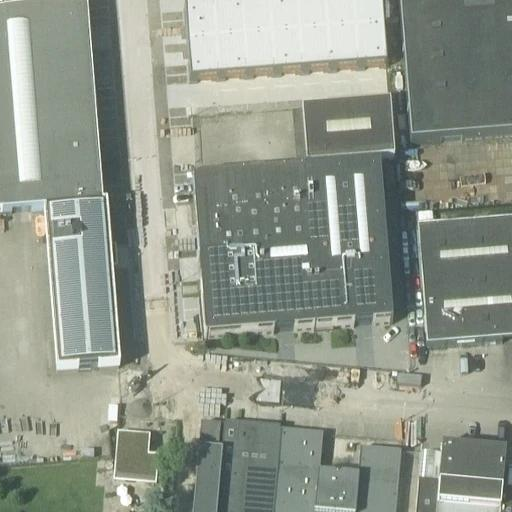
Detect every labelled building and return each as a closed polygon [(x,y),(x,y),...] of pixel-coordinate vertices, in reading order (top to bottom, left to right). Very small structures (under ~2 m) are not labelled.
[(374,0),(338,0),(179,12),(182,48),(185,86),(380,71),(377,33),(374,0)] [(511,0),(397,0),(409,148),(511,139),(511,0)] [(85,9),(0,15),(0,217),(44,215),(56,375),(118,370),(105,208),(101,208),(85,9)] [(305,169),(393,162),(388,106),(300,113),(305,169)] [(378,167),(191,182),(204,342),(391,327),(378,167)] [(511,224),(416,233),(425,352),(445,351),(462,349),(511,345),(511,224)] [(197,453),(192,511),(272,511),(279,434),(279,431),(277,430),(277,433),(251,431),(225,428),(226,426),(224,426),(223,429),(221,455),(198,453),(197,453)] [(200,427),(197,451),(217,453),(219,429),(200,427)] [(279,434),(272,511),(394,511),(400,456),(359,452),(357,481),(318,477),(322,438),(279,434)] [(155,480),(157,461),(146,461),(147,452),(146,452),(147,441),(126,440),(126,438),(117,438),(113,483),(124,484),(125,482),(133,483),(134,479),(155,480)] [(511,511),(511,494),(501,494),(505,454),(473,451),(441,448),(437,488),(417,486),(414,511),(511,511)] [(85,511),(93,511),(95,487),(87,487),(85,511)]
